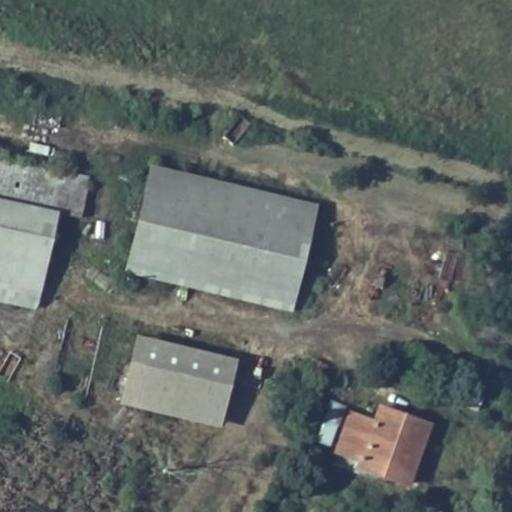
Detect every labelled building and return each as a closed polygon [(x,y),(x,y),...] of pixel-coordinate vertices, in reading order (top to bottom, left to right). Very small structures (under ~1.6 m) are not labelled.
[(91,157),(85,180),(76,218),(106,224),(121,165),(91,157)] [(0,203),(57,216),(66,176),(0,162),(0,203)] [(66,176),(57,216),(76,221),(76,218),(85,180),(66,176)] [(329,236),(153,193),(139,252),(316,292),(329,236)] [(0,292),(42,302),(56,233),(54,232),(57,216),(0,203),(0,292)] [(442,289),(473,291),(475,249),(444,247),(442,289)] [(316,292),(139,252),(133,276),(309,319),(316,292)] [(238,362),(136,338),(119,406),(221,431),(238,362)] [(398,394),(394,409),(424,418),(429,404),(398,394)] [(353,453),(429,477),(450,410),(429,404),(424,418),(394,409),(391,417),(366,410),(353,453)]
